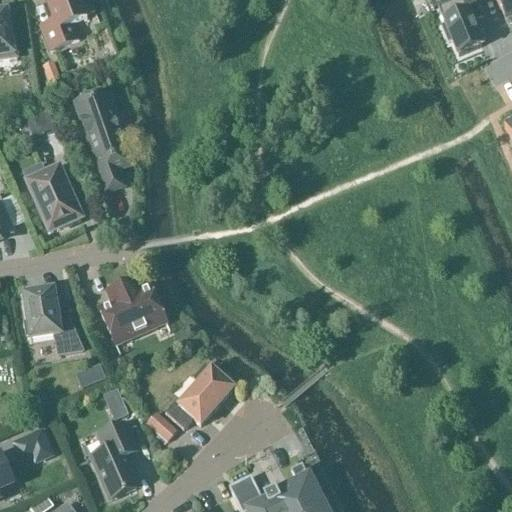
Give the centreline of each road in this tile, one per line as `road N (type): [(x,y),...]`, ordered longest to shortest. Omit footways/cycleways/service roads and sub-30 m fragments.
road 1 (residential): [(153,511),(274,412)]
road 2 (residential): [(0,271),(143,249)]
